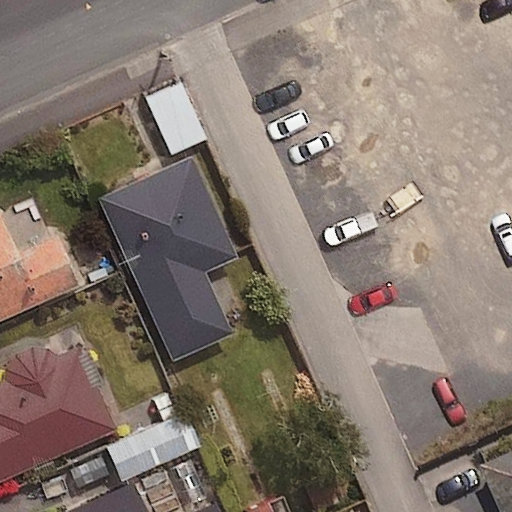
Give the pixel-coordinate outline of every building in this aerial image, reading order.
[(199,133),(174,77),(141,92),(166,148),(199,133)] [(183,147),(89,191),(165,355),(227,326),(198,264),(230,250),(183,147)] [(0,225),(0,307),(70,276),(48,227),(9,244),(0,225)] [(0,473),(111,424),(73,341),(52,351),(44,343),(27,343),(11,349),(0,362),(0,473)] [(193,441),(179,408),(103,441),(117,474),(193,441)] [(511,511),(511,450),(475,467),(495,511),(511,511)] [(143,511),(126,473),(37,511),(216,511),(209,495),(170,511),(143,511)]
